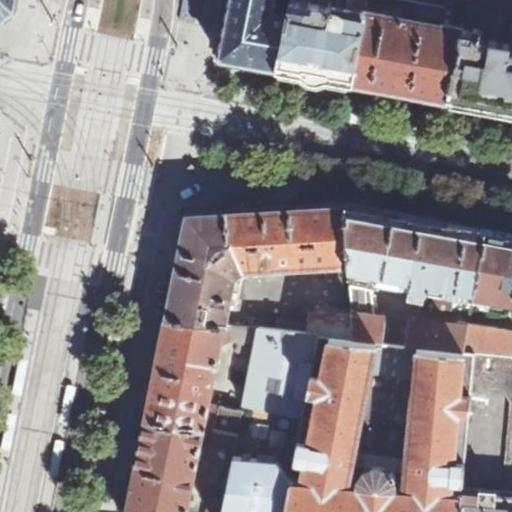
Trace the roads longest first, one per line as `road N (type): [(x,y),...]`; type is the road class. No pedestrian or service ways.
road 1 (primary): [(63,511),(158,0)]
road 2 (primary): [(77,0),(0,388)]
